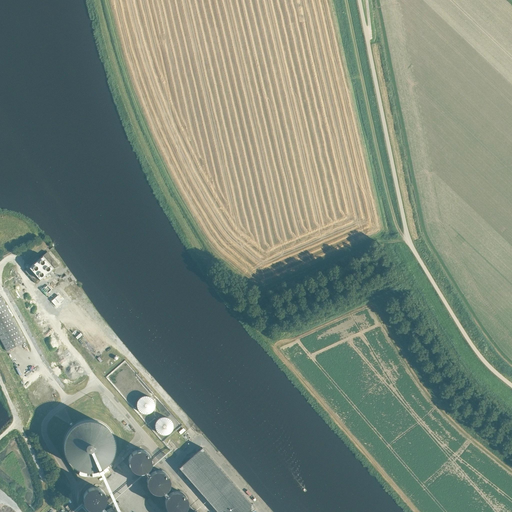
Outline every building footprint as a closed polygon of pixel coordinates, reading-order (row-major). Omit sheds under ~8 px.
[(36,284),(58,265),(47,252),(25,271),(36,284)] [(24,341),(1,297),(0,297),(0,341),(5,351),(24,341)] [(103,350),(90,333),(86,336),(83,332),(78,337),(96,361),(101,357),(99,353),(103,350)] [(108,347),(103,343),(104,342),(97,335),(94,338),(106,349),(108,347)] [(150,413),(151,412),(152,411),(153,410),(154,409),(154,407),(154,406),(154,404),(154,403),(154,402),(153,400),(152,399),(151,398),(150,397),(149,397),(147,396),(146,396),(144,396),(143,397),(142,397),(140,398),(139,399),(138,400),(138,401),(137,403),(137,404),(137,406),(137,407),(138,408),(138,410),(139,411),(140,412),(141,413),(143,413),(144,414),(145,414),(147,414),(148,413),(150,413)] [(168,432),(170,432),(171,431),(172,430),(172,428),(173,427),(173,425),(173,424),(173,422),(173,421),(172,420),(171,419),(170,418),(169,417),(167,416),(166,416),(164,416),(163,416),(161,416),(160,417),(159,418),(158,419),(157,420),(156,422),(156,423),(156,425),(156,426),(156,427),(157,429),(158,430),(159,431),(160,432),(161,433),(163,433),(164,433),(166,433),(167,433),(168,432)] [(115,451),(116,447),(115,443),(114,439),(113,435),(110,431),(107,428),(104,425),(100,423),(96,422),(92,421),(88,421),(84,422),(79,423),(76,425),(72,428),(69,431),(67,434),(65,438),(64,442),(64,447),(64,451),(65,455),(67,459),(69,462),(72,466),(75,468),(79,470),(83,472),(87,472),(92,473),(96,472),(100,471),(104,468),(107,466),(110,463),(112,459),(114,455),(115,451)] [(251,511),(250,510),(254,506),(250,503),(203,448),(179,468),(217,511),(251,511)] [(197,511),(196,511),(189,504),(189,502),(189,500),(188,498),(188,496),(186,494),(185,493),(183,492),(182,491),(180,490),(178,490),(176,490),(174,491),(169,486),(169,485),(170,483),(170,481),(170,479),(169,478),(169,476),(167,474),(166,473),(164,472),(163,471),(161,470),(159,470),(157,470),(156,470),(151,465),(151,464),(152,463),(152,461),(152,459),(151,457),(151,455),(149,453),(148,452),(146,451),(145,450),(143,450),(141,449),(139,450),(137,450),(135,451),(134,452),(132,453),(131,455),(130,457),(130,459),(130,461),(130,463),(130,464),(131,466),(132,468),(134,469),(135,470),(137,471),(139,472),(141,472),(143,472),(144,471),(149,477),(148,478),(148,479),(148,481),(148,483),(148,485),(149,487),(150,489),(152,490),(153,491),(155,492),(157,492),(159,493),(161,492),(162,492),(167,497),(167,498),(166,500),(166,502),(166,504),(167,506),(168,507),(169,509),(170,511),(172,511),(199,511),(197,511)] [(60,486),(66,480),(62,476),(56,482),(60,486)] [(122,511),(120,510),(119,509),(117,508),(115,508),(113,508),(111,508),(110,508),(105,503),(106,502),(106,500),(106,498),(106,496),(106,494),(105,492),(104,491),(103,490),(101,488),(99,488),(97,487),(95,487),(94,487),(92,488),(90,488),(90,489),(88,490),(87,491),(86,492),(85,494),(85,496),(85,497),(85,499),(85,501),(86,503),(87,504),(88,505),(90,506),(91,507),(93,508),(95,508),(97,508),(98,507),(101,511),(122,511)]
